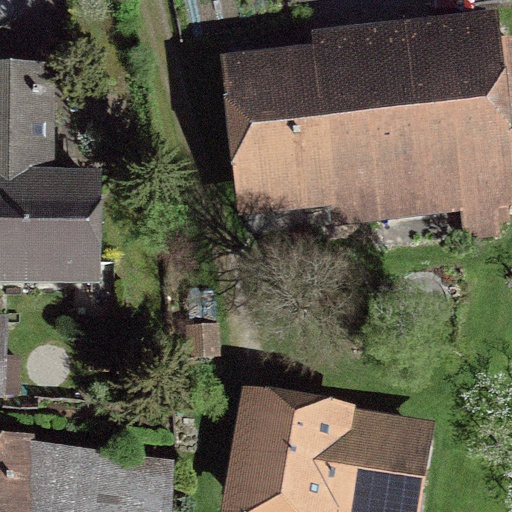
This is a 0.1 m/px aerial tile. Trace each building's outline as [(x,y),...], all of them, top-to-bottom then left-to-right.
[(497,43),(230,81),(248,234),(510,205),(511,172),(497,43)] [(27,78),(0,78),(0,271),(82,270),(80,199),(29,200),(27,78)] [(418,442),(261,404),(234,511),(335,511),(342,486),(404,501),(418,442)] [(20,440),(0,439),(0,511),(18,511),(20,459),(20,440)] [(158,511),(160,482),(20,459),(18,511),(158,511)]
